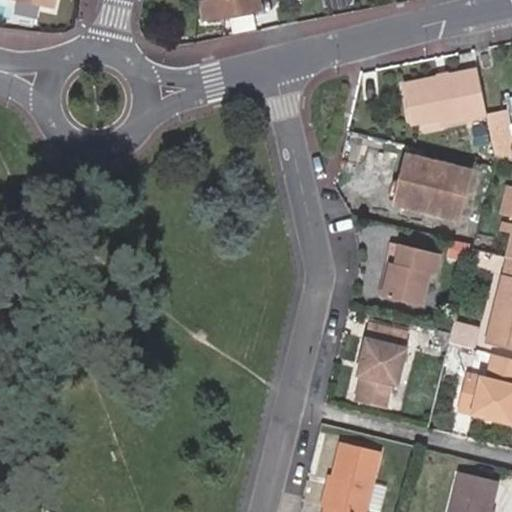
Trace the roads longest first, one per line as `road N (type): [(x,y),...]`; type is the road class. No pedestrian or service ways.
road 1 (residential): [(271,63),(318,278),(270,511)]
road 2 (residential): [(271,63),(491,14)]
road 3 (residential): [(48,84),(46,102),(61,135),(94,150),(129,141),(150,112),(152,94)]
road 4 (residential): [(152,94),(271,63)]
